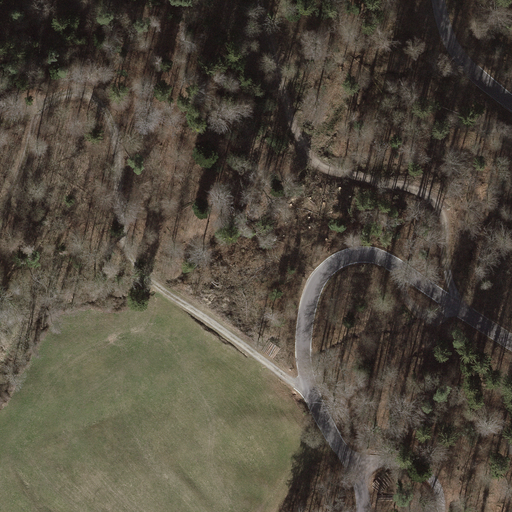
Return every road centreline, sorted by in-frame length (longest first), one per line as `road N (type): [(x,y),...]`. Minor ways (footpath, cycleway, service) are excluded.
road 1 (tertiary): [(511,340),(388,260),(358,254),(332,264),(306,316),(309,378),(364,494),(361,511)]
road 2 (track): [(457,307),(445,216),(433,196),(314,167),(297,140),(261,0)]
road 3 (track): [(0,216),(32,119),(57,95),(87,93),(104,106),(117,157),(119,217),(129,251),(150,280)]
road 4 (track): [(309,378),(293,383),(150,280)]
road 5 (tertiary): [(438,0),(448,45),(511,104)]
road 6 (track): [(351,465),(420,468),(440,489),(440,511)]
